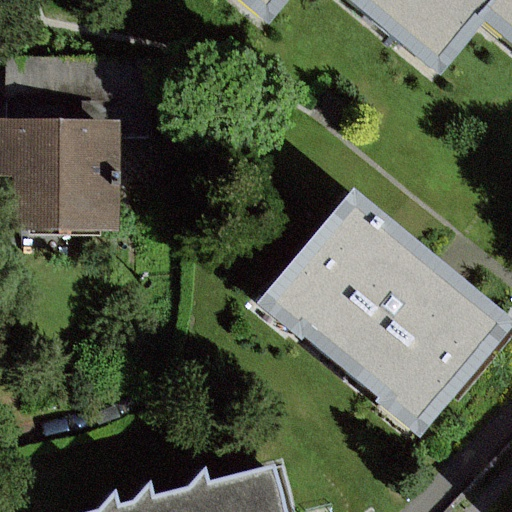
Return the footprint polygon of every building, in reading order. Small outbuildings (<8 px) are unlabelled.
[(369,0),(435,54),(480,0),(369,0)] [(511,0),(488,0),(511,19),(511,0)] [(127,54),(0,56),(0,101),(2,219),(130,217),(127,54)] [(486,321),(336,202),(269,286),(419,405),(486,321)] [(70,511),(272,511),(262,464),(69,508),(70,511)]
